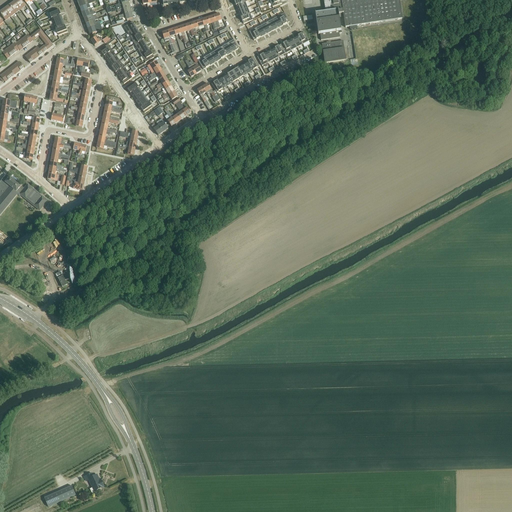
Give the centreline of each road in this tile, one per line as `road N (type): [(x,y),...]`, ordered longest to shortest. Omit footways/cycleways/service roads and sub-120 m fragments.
road 1 (track): [(33,319),(435,59)]
road 2 (residential): [(39,178),(49,133),(91,134),(107,73)]
road 3 (secondary): [(105,395),(72,352),(0,298)]
road 4 (residential): [(201,117),(309,57)]
